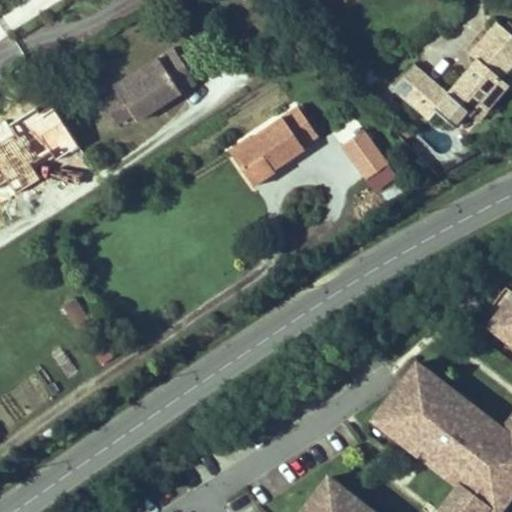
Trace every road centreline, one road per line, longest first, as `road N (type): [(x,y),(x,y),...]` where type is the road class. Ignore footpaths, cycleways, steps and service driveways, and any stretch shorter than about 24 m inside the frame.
road 1 (residential): [(511,180),(287,317),(0,511)]
road 2 (track): [(0,233),(130,151),(236,68)]
